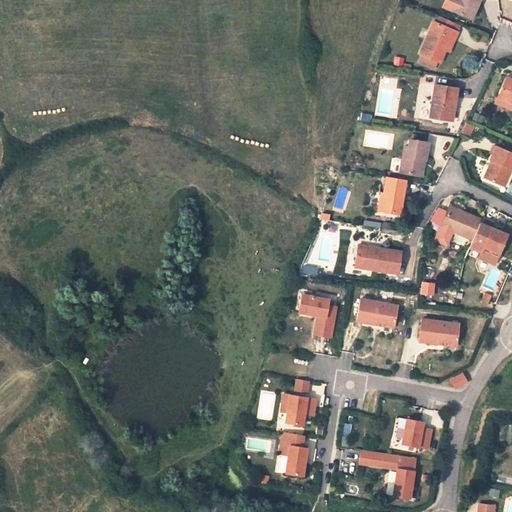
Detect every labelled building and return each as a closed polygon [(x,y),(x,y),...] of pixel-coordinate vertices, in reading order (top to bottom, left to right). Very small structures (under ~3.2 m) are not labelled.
[(445,0),(442,6),(449,9),(453,0),(445,0)] [(453,0),(449,9),(471,19),(479,0),(453,0)] [(435,23),(433,22),(425,40),(427,41),(421,54),(440,62),(445,50),(450,40),(453,41),(457,33),(451,30),(454,23),(438,16),(435,23)] [(425,40),(422,39),(416,52),(421,54),(427,41),(425,40)] [(394,56),(393,64),(403,65),(404,57),(394,56)] [(511,80),(506,78),(495,102),(511,109),(511,80)] [(435,85),(432,99),(429,118),(451,121),(456,89),(435,85)] [(432,99),(427,99),(424,117),(429,118),(432,99)] [(369,122),(371,115),(362,112),(360,120),(369,122)] [(480,123),(483,116),(475,113),(472,119),(480,123)] [(473,127),(466,124),(462,133),(468,136),(473,127)] [(408,147),(404,146),(400,173),(417,175),(420,160),(424,160),(427,143),(409,140),(408,147)] [(511,153),(496,147),(490,160),(491,161),(484,178),(491,181),(499,184),(506,167),(511,170),(511,153)] [(444,175),(461,175),(461,160),(444,160),(444,175)] [(511,170),(506,167),(499,184),(504,186),(511,170)] [(405,180),(387,177),(384,193),(381,211),(400,214),(405,180)] [(480,220),(449,207),(447,212),(441,226),(452,231),(472,240),(480,220)] [(441,226),(447,212),(437,208),(429,221),(441,226)] [(329,222),(330,215),(321,212),(319,219),(329,222)] [(481,217),(480,220),(472,240),(469,247),(480,252),(478,257),(494,264),(499,253),(507,234),(491,228),(494,222),(481,217)] [(441,226),(435,240),(447,244),(452,231),(441,226)] [(378,251),(358,248),(355,267),(397,273),(401,252),(379,248),(378,251)] [(308,274),(319,274),(319,264),(308,264),(308,274)] [(432,286),(422,285),(421,294),(431,295),(432,286)] [(491,296),(484,293),(481,300),(488,303),(491,296)] [(317,315),(313,334),(330,337),(336,307),(327,305),(328,299),(301,294),(298,312),(317,315)] [(392,328),(396,305),(360,298),(356,320),(392,328)] [(456,346),(458,324),(419,318),(417,341),(456,346)] [(450,379),(455,387),(466,381),(461,373),(450,379)] [(308,394),(310,381),(295,379),(293,392),(308,394)] [(313,415),(315,398),(283,393),(281,403),(288,404),(287,412),(280,411),(279,421),(302,425),(303,414),(313,415)] [(421,427),(422,422),(405,419),(401,443),(426,448),(429,434),(420,433),(421,427)] [(350,436),(352,425),(344,423),(342,435),(350,436)] [(303,436),(282,433),(281,444),(285,445),(284,455),(288,455),(285,473),(302,475),(306,448),(301,447),(303,436)] [(392,494),(409,497),(415,459),(360,451),(358,463),(396,469),(392,494)] [(498,497),(500,490),(491,488),(489,496),(498,497)] [(492,511),(493,505),(479,503),(477,511),(492,511)]
